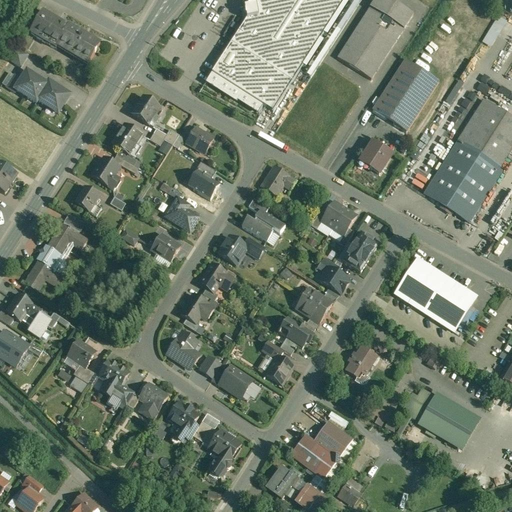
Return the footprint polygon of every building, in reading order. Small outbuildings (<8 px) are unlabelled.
[(245,16),(246,21),(216,67),(205,85),(236,105),(237,103),(258,116),(263,108),(273,114),(346,0),(260,0),(258,3),(255,8),(244,10),(245,16)] [(388,0),(375,0),(337,60),(372,81),(413,16),(388,0)] [(68,29),(42,13),(30,34),(56,49),(57,47),(68,29)] [(100,45),(69,27),(68,29),(57,47),(87,65),(100,45)] [(404,62),(372,113),(407,135),(439,84),(404,62)] [(15,91),(26,98),(37,80),(27,73),(15,91)] [(47,86),(37,80),(26,98),(36,105),(38,102),(47,86)] [(59,90),(49,83),(47,86),(38,102),(47,108),(59,90)] [(70,97),(59,90),(47,108),(58,115),(70,97)] [(159,110),(143,99),(132,117),(148,127),(159,110)] [(511,119),(484,102),(423,196),(441,208),(439,211),(450,218),(452,215),(469,226),(503,174),(499,171),(511,151),(511,119)] [(454,127),(461,130),(463,125),(457,122),(454,127)] [(125,127),(112,146),(120,152),(129,157),(142,137),(125,127)] [(214,142),(195,130),(186,145),(204,157),(214,142)] [(166,137),(156,131),(153,136),(164,142),(167,137),(166,137)] [(179,138),(170,132),(166,137),(167,137),(164,142),(172,148),(179,138)] [(164,142),(153,136),(149,143),(160,149),(164,142)] [(179,138),(172,148),(178,151),(184,141),(179,138)] [(172,148),(164,143),(158,152),(167,157),(172,148)] [(373,145),(362,162),(370,167),(368,170),(379,177),(391,156),(373,145)] [(129,157),(120,152),(116,158),(123,162),(138,171),(141,165),(129,157)] [(119,169),(104,159),(91,179),(113,193),(118,185),(112,181),(119,169)] [(138,171),(123,162),(120,168),(134,176),(138,171)] [(17,177),(0,165),(0,179),(11,186),(17,177)] [(212,180),(215,174),(201,165),(198,171),(212,180)] [(289,179),(274,169),(261,190),(276,200),(283,188),(291,193),(296,184),(289,180),(289,179)] [(210,179),(199,173),(189,189),(211,202),(219,188),(208,181),(210,179)] [(0,179),(0,192),(5,196),(11,186),(0,179)] [(159,191),(168,196),(172,190),(163,185),(159,191)] [(99,198),(85,189),(74,205),(89,214),(99,198)] [(184,198),(172,190),(168,196),(177,201),(181,203),(184,198)] [(125,206),(114,199),(110,206),(121,213),(125,206)] [(181,203),(177,201),(167,216),(178,223),(176,226),(190,234),(199,220),(186,212),(189,208),(181,203)] [(256,222),(254,225),(247,221),(242,229),(267,245),(272,237),(271,236),(273,233),(280,237),(285,229),(265,216),(269,210),(264,208),(254,201),(248,209),(258,215),(255,221),(256,222)] [(334,204),(321,224),(333,231),(345,211),(334,204)] [(345,211),(333,231),(344,238),(356,219),(345,211)] [(84,227),(68,217),(64,224),(80,234),(84,227)] [(76,235),(62,226),(47,249),(45,247),(43,251),(44,256),(40,256),(36,262),(38,264),(24,286),(27,288),(37,295),(38,295),(47,280),(56,286),(54,289),(58,291),(65,280),(57,275),(71,252),(66,249),(70,243),(79,249),(77,252),(81,254),(88,243),(75,235),(76,235)] [(139,241),(126,233),(122,240),(134,248),(139,241)] [(361,237),(343,264),(360,275),(378,248),(361,237)] [(172,246),(161,239),(152,253),(171,265),(180,249),(173,244),(172,246)] [(247,250),(229,239),(218,256),(236,268),(247,250)] [(475,299),(415,262),(393,297),(454,334),(475,299)] [(226,276),(212,267),(199,286),(206,291),(213,295),(214,295),(219,287),(226,292),(226,293),(234,282),(225,277),(226,276)] [(341,299),(351,284),(328,269),(318,284),(341,299)] [(37,295),(27,288),(23,294),(34,301),(37,295)] [(213,295),(206,291),(203,296),(214,304),(218,298),(214,295),(213,295)] [(323,300),(309,291),(304,298),(302,298),(300,302),(300,304),(296,311),(310,320),(319,326),(320,325),(324,318),(326,318),(328,315),(327,313),(332,306),(323,300)] [(336,301),(326,295),(323,300),(332,306),(333,307),(336,301)] [(18,296),(6,314),(20,324),(26,315),(35,322),(38,318),(41,313),(32,307),(32,306),(18,296)] [(208,307),(193,297),(181,317),(195,326),(201,317),(208,321),(214,311),(208,307)] [(1,313),(0,315),(0,320),(9,327),(13,322),(1,313)] [(56,323),(59,319),(54,315),(47,325),(51,327),(52,328),(56,323)] [(38,318),(35,322),(26,335),(40,344),(51,327),(47,325),(38,318)] [(56,323),(67,330),(69,326),(59,319),(56,323)] [(301,329),(288,320),(281,330),(289,335),(283,346),(294,353),(297,348),(302,351),(312,336),(301,329)] [(319,326),(310,320),(307,325),(315,331),(317,332),(320,326),(320,325),(319,326)] [(307,325),(304,324),(301,329),(312,336),(315,331),(307,325)] [(3,335),(0,339),(0,358),(9,364),(11,361),(18,366),(27,352),(29,348),(20,343),(19,345),(3,335)] [(183,335),(177,343),(176,342),(167,356),(168,356),(182,365),(181,365),(190,371),(199,358),(188,350),(193,343),(196,345),(197,344),(183,335)] [(44,351),(32,343),(29,348),(27,352),(39,359),(44,351)] [(96,355),(78,343),(67,359),(80,367),(75,375),(80,378),(81,378),(86,371),(96,355)] [(280,351),(269,343),(262,353),(276,362),(278,359),(279,360),(284,353),(280,351)] [(294,353),(283,346),(280,351),(284,353),(291,358),(294,353)] [(365,354),(361,352),(357,358),(355,358),(353,359),(350,364),(350,366),(351,368),(347,374),(357,380),(360,374),(365,377),(375,361),(370,358),(370,357),(370,355),(367,353),(365,354)] [(276,362),(266,377),(282,387),(287,380),(287,379),(293,369),(279,360),(278,359),(276,362)] [(208,361),(201,372),(207,376),(214,365),(208,361)] [(102,362),(94,376),(102,382),(111,367),(102,362)] [(129,375),(112,365),(111,367),(102,382),(109,386),(104,395),(114,401),(121,389),(129,375)] [(511,367),(503,383),(511,388),(511,367)] [(252,384),(231,369),(225,378),(219,387),(220,388),(240,402),(252,384)] [(86,371),(81,378),(80,378),(79,381),(87,386),(94,376),(86,371)] [(70,383),(74,376),(64,372),(60,378),(70,383)] [(225,378),(218,373),(211,384),(219,389),(220,388),(219,387),(225,378)] [(79,381),(76,379),(70,387),(82,395),(87,386),(79,381)] [(168,398),(148,386),(140,399),(138,401),(139,402),(148,407),(142,416),(152,422),(157,413),(158,414),(168,398)] [(134,397),(121,389),(114,400),(127,408),(127,407),(134,397)] [(422,392),(415,404),(410,401),(403,413),(420,423),(434,399),(422,392)] [(134,397),(127,407),(133,411),(139,402),(138,401),(140,399),(135,395),(134,397)] [(479,423),(435,397),(420,423),(419,426),(462,452),(479,423)] [(187,409),(186,411),(178,406),(168,422),(179,430),(173,439),(181,445),(184,440),(193,426),(199,418),(192,414),(192,413),(187,409)] [(213,431),(202,424),(198,429),(189,444),(190,444),(193,438),(204,445),(213,431)] [(328,424),(314,443),(305,437),(291,457),(318,477),(309,489),(323,499),(357,446),(328,424)] [(193,426),(184,440),(189,444),(198,429),(193,426)] [(166,435),(156,429),(150,438),(160,444),(166,435)] [(242,446),(220,433),(208,452),(221,461),(220,464),(214,465),(209,472),(210,475),(218,481),(221,480),(226,472),(229,472),(231,469),(230,466),(229,465),(242,446)] [(88,448),(93,442),(84,436),(80,442),(88,448)] [(178,482),(186,471),(179,467),(171,477),(178,482)] [(296,481),(281,470),(266,491),(281,501),(296,481)] [(43,488),(30,478),(23,487),(28,491),(29,490),(37,496),(43,488)] [(0,479),(0,496),(8,485),(0,479)] [(358,495),(364,497),(368,487),(351,481),(348,487),(360,491),(358,495)] [(309,489),(307,487),(295,504),(305,511),(326,511),(332,505),(323,499),(309,489)] [(360,497),(347,488),(341,497),(354,505),(360,497)] [(37,496),(29,490),(28,491),(17,506),(24,511),(34,511),(43,501),(37,496)] [(96,511),(98,510),(83,496),(71,509),(73,511),(96,511)]
